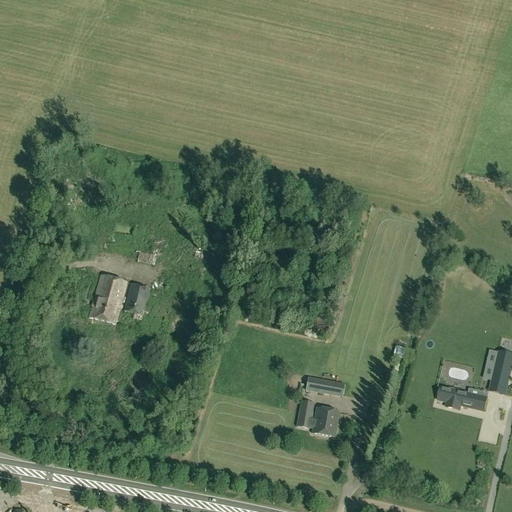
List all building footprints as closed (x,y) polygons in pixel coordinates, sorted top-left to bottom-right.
[(503,281),(446,271),(444,282),(501,292),(503,281)] [(126,283),(101,277),(90,320),(115,326),(121,303),(124,304),(125,299),(122,299),(126,283)] [(131,284),(123,311),(142,317),(150,290),(131,284)] [(438,309),(505,322),(508,305),(441,292),(438,309)] [(440,344),(500,353),(503,332),(460,325),(459,330),(443,328),(440,344)] [(439,345),(436,360),(450,362),(453,348),(439,345)] [(507,386),(511,366),(511,355),(499,353),(498,354),(492,381),(492,382),(507,386)] [(492,357),(477,356),(474,389),(489,391),(492,357)] [(344,385),(308,379),(306,392),(341,398),(344,385)] [(351,381),(348,396),(371,400),(374,385),(351,381)] [(448,403),(446,408),(459,411),(461,406),(484,412),(487,399),(441,388),(438,401),(448,403)] [(311,421),(313,412),(300,410),(297,428),(309,430),(310,427),(313,428),(312,434),(335,439),(340,413),(317,409),(315,421),(311,421)] [(481,455),(495,457),(496,446),(483,444),(481,455)]
